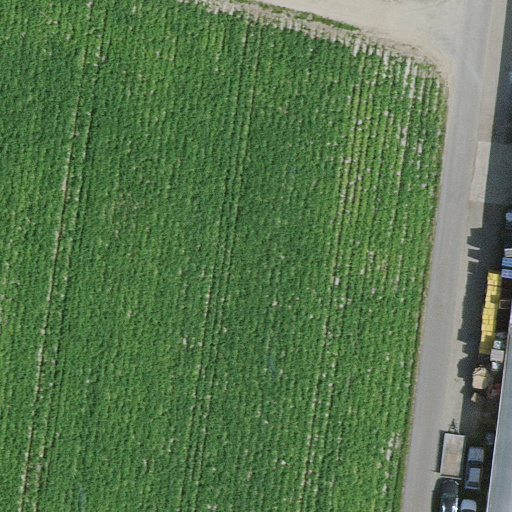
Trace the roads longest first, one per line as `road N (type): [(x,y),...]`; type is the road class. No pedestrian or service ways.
road 1 (track): [(418,511),(482,0)]
road 2 (track): [(477,47),(292,0)]
